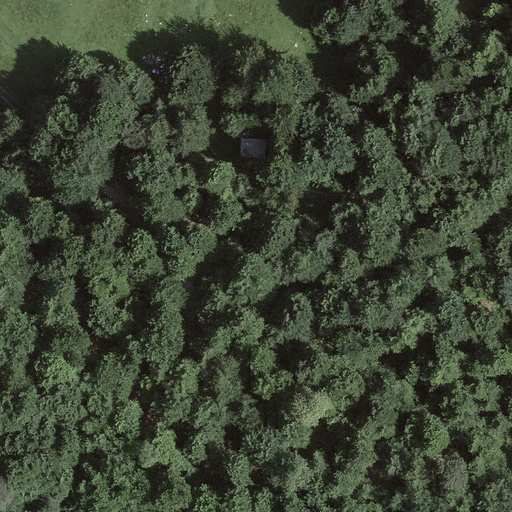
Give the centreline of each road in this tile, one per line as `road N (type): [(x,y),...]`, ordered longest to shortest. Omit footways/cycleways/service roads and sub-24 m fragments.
road 1 (track): [(153,511),(153,494),(206,384),(205,321),(190,282),(140,223)]
road 2 (track): [(0,26),(101,136),(140,223)]
road 3 (track): [(140,223),(0,88)]
